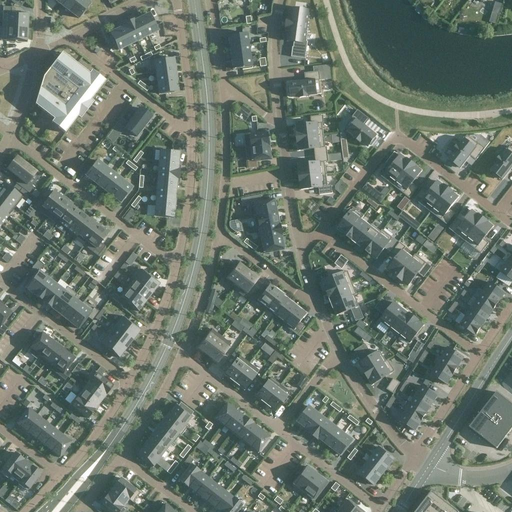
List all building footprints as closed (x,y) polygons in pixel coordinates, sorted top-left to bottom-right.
[(64,0),(61,5),(69,12),(78,0),(64,0)] [(78,0),(69,12),(78,18),(90,3),(85,0),(78,0)] [(495,2),(492,13),(499,15),(502,4),(495,2)] [(287,18),(286,30),(289,31),(288,40),(293,41),(291,57),(306,59),(308,41),(307,41),(308,31),(306,31),(308,12),(292,9),(291,19),(287,18)] [(3,13),(2,27),(4,27),(26,28),(27,14),(3,13)] [(138,19),(147,36),(158,31),(149,14),(138,19)] [(128,21),(138,41),(147,36),(138,19),(135,21),(134,19),(128,21)] [(119,28),(128,45),(138,41),(128,21),(123,24),(124,26),(119,28)] [(4,27),(4,40),(26,41),(26,28),(4,27)] [(110,33),(118,50),(128,45),(119,28),(110,33)] [(247,33),(227,36),(229,47),(249,45),(247,33)] [(249,45),(229,47),(230,58),(250,55),(249,45)] [(43,77),(34,105),(53,120),(51,123),(65,133),(77,117),(78,118),(80,119),(86,112),(87,110),(93,102),(91,101),(90,100),(105,81),(91,71),(89,74),(77,65),(62,53),(48,70),(43,77)] [(250,55),(230,58),(232,70),(242,68),(242,70),(252,68),(250,55)] [(173,59),(154,61),(156,73),(175,70),(173,59)] [(175,70),(156,73),(157,83),(176,80),(175,70)] [(305,81),(289,83),(290,98),(299,97),(299,99),(309,98),(309,95),(321,94),(320,81),(321,80),(320,71),(304,73),(305,81)] [(176,80),(157,83),(159,94),(178,92),(176,80)] [(125,127),(136,137),(151,117),(140,108),(128,123),(121,118),(113,128),(120,133),(125,127)] [(353,117),(344,128),(354,136),(353,138),(361,144),(362,142),(369,147),(370,145),(372,146),(377,139),(376,138),(378,135),(365,125),(370,119),(358,110),(352,117),(353,117)] [(297,132),(296,132),(296,138),(324,135),(323,123),(324,123),(323,115),(310,117),(311,123),(296,125),(297,132)] [(248,135),(243,136),(245,148),(270,146),(269,133),(248,135)] [(324,135),(296,138),(297,145),(298,145),(299,151),(314,150),(315,156),(328,154),(327,147),(325,147),(324,135)] [(449,148),(445,153),(450,157),(449,159),(451,161),(450,162),(456,168),(458,166),(460,168),(469,155),(476,161),(490,142),(483,137),(478,143),(475,142),(467,135),(459,145),(458,144),(453,151),(449,148)] [(496,164),(492,170),(494,172),(492,174),(499,179),(500,177),(502,179),(511,166),(511,145),(511,147),(510,146),(502,157),(500,156),(495,163),(496,164)] [(270,146),(245,148),(246,161),(247,168),(256,167),(256,160),(272,159),(270,146)] [(159,162),(178,164),(179,152),(160,151),(159,162)] [(299,171),(298,171),(299,177),(326,174),(325,162),(329,162),(328,154),(315,156),(316,162),(298,164),(299,171)] [(386,163),(377,173),(393,186),(412,162),(407,158),(406,159),(401,155),(391,167),(386,163)] [(36,171),(17,157),(7,169),(26,184),(36,171)] [(85,175),(94,182),(106,167),(97,160),(85,175)] [(159,162),(158,172),(179,174),(180,168),(180,165),(178,165),(178,164),(159,162)] [(412,162),(393,186),(409,198),(418,188),(412,183),(422,171),(416,166),(416,165),(412,162)] [(106,167),(94,182),(103,189),(114,174),(106,167)] [(158,172),(157,184),(176,185),(176,184),(179,184),(179,181),(179,174),(158,172)] [(114,174),(103,189),(111,196),(123,181),(114,174)] [(326,174),(299,177),(300,184),(301,184),(301,190),(319,188),(319,195),(332,194),(331,186),(328,186),(326,174)] [(123,181),(111,196),(120,202),(132,187),(123,181)] [(423,189),(414,200),(430,212),(449,188),(444,184),(443,185),(438,181),(428,193),(423,189)] [(3,183),(0,186),(0,195),(15,207),(22,198),(21,196),(3,183)] [(367,183),(363,188),(380,203),(385,197),(367,183)] [(157,184),(156,194),(175,196),(176,185),(157,184)] [(449,188),(430,212),(446,224),(455,214),(449,209),(459,197),(454,193),(454,192),(449,188)] [(40,193),(35,189),(31,194),(36,198),(40,193)] [(33,207),(47,218),(51,213),(63,197),(55,190),(46,201),(41,197),(33,207)] [(155,205),(174,207),(175,196),(156,194),(155,205)] [(0,195),(0,209),(8,216),(9,216),(8,216),(15,207),(0,195)] [(51,213),(47,218),(56,225),(60,220),(71,206),(72,204),(63,197),(51,213)] [(331,197),(327,201),(332,205),(336,201),(331,197)] [(274,200),(253,204),(255,216),(253,216),(254,217),(276,212),(274,200)] [(155,205),(154,216),(173,218),(174,207),(155,205)] [(55,227),(64,234),(67,230),(69,227),(80,213),(71,206),(60,220),(56,225),(55,227)] [(350,211),(337,228),(347,237),(361,219),(364,216),(354,208),(351,211),(350,211)] [(0,223),(2,225),(8,216),(0,209),(0,223)] [(457,218),(449,229),(465,241),(483,218),(478,214),(472,210),(463,223),(457,218)] [(421,225),(403,211),(398,217),(416,230),(421,225)] [(276,212),(254,217),(256,229),(279,224),(276,212)] [(69,227),(67,230),(76,237),(78,234),(89,220),(80,213),(69,227)] [(125,216),(123,218),(128,222),(132,217),(127,213),(125,216)] [(78,234),(76,237),(84,243),(83,245),(83,246),(87,241),(99,225),(91,218),(89,220),(78,234)] [(483,218),(465,241),(481,254),(489,243),(484,239),(493,226),(488,222),(483,218)] [(361,219),(347,237),(356,243),(370,226),(361,219)] [(229,222),(229,225),(229,227),(229,228),(230,229),(235,232),(242,231),(240,220),(229,222)] [(279,224),(256,229),(258,229),(260,240),(281,236),(279,225),(279,224)] [(370,226),(356,243),(366,251),(381,232),(381,231),(371,224),(370,226)] [(87,241),(83,246),(97,256),(105,246),(100,243),(108,232),(99,225),(87,241)] [(381,232),(366,251),(377,259),(390,242),(393,238),(382,230),(381,231),(381,232)] [(434,241),(437,237),(432,233),(428,237),(434,241)] [(281,236),(260,240),(263,253),(284,249),(281,236)] [(250,242),(247,246),(254,251),(257,247),(250,242)] [(398,258),(388,270),(398,278),(412,258),(403,251),(406,247),(400,242),(391,253),(398,258)] [(412,258),(398,278),(408,286),(418,273),(424,278),(432,267),(415,254),(412,258)] [(511,267),(506,263),(499,272),(511,280),(511,267)] [(239,264),(226,280),(234,287),(248,270),(239,264)] [(130,277),(152,294),(159,284),(138,268),(130,277)] [(25,288),(34,295),(47,277),(38,270),(27,285),(25,288)] [(234,287),(233,289),(241,295),(243,297),(246,300),(248,301),(251,297),(246,293),(257,278),(248,270),(234,287)] [(343,272),(322,280),(327,293),(348,284),(352,283),(348,271),(344,272),(343,272)] [(34,295),(42,302),(56,284),(47,277),(34,295)] [(126,287),(146,302),(152,294),(130,277),(130,278),(132,279),(126,287)] [(489,281),(483,291),(499,302),(506,293),(489,281)] [(348,284),(327,293),(331,303),(353,295),(357,294),(352,283),(348,284)] [(42,302),(51,309),(68,287),(67,287),(64,290),(56,284),(42,302)] [(270,285),(256,303),(265,310),(279,292),(270,285)] [(51,309),(60,315),(76,294),(68,287),(51,309)] [(111,299),(122,307),(126,302),(138,312),(146,302),(126,287),(119,296),(115,293),(111,299)] [(212,290),(208,301),(214,303),(216,297),(218,291),(212,290)] [(483,291),(477,299),(494,310),(499,302),(483,291)] [(279,292),(265,310),(274,318),(288,300),(279,292)] [(60,315),(68,322),(83,302),(81,304),(74,298),(76,294),(60,315)] [(353,295),(331,303),(336,316),(358,308),(357,307),(359,307),(355,295),(357,294),(353,295)] [(477,299),(471,307),(488,319),(494,310),(477,299)] [(288,300),(274,318),(284,325),(286,322),(297,307),(288,300)] [(208,301),(205,313),(210,314),(214,304),(214,303),(208,301)] [(68,322),(78,329),(87,317),(92,321),(99,312),(94,307),(92,309),(83,302),(68,322)] [(394,302),(379,321),(381,322),(389,329),(390,329),(405,310),(394,302)] [(3,305),(0,309),(0,327),(12,312),(3,305)] [(297,307),(286,322),(294,328),(292,331),(298,336),(305,327),(299,323),(307,314),(297,307)] [(471,307),(466,316),(482,327),(488,319),(471,307)] [(405,310),(390,329),(399,337),(414,317),(405,310)] [(111,324),(132,341),(140,331),(120,316),(114,325),(112,323),(111,324)] [(466,316),(459,325),(476,336),(482,327),(466,316)] [(414,317),(399,337),(409,344),(424,325),(414,317)] [(105,332),(126,349),(132,341),(111,324),(105,332)] [(212,330),(197,348),(207,356),(221,337),(212,330)] [(30,348),(27,352),(35,358),(50,339),(42,332),(29,348),(30,348)] [(108,336),(101,345),(119,358),(126,349),(105,332),(105,333),(108,336)] [(221,337),(207,356),(216,363),(231,344),(221,337)] [(35,358),(36,359),(39,356),(46,361),(59,345),(50,339),(35,358)] [(418,341),(413,349),(419,352),(424,345),(418,341)] [(365,344),(354,351),(357,356),(368,349),(365,344)] [(46,361),(55,368),(67,352),(59,345),(46,361)] [(448,347),(441,357),(459,367),(465,358),(448,347)] [(272,354),(267,361),(272,364),(277,358),(279,355),(275,351),(272,354)] [(361,362),(358,363),(362,369),(361,369),(365,375),(385,362),(386,361),(380,351),(378,352),(378,351),(372,355),(361,362)] [(55,368),(63,374),(76,358),(67,352),(55,368)] [(398,353),(396,355),(405,363),(408,360),(398,353)] [(239,356),(225,375),(234,382),(249,363),(239,356)] [(441,357),(436,366),(453,376),(459,367),(441,357)] [(385,362),(365,375),(369,381),(369,380),(372,386),(392,374),(391,373),(395,371),(388,360),(386,361),(385,362)] [(249,363),(234,382),(244,389),(258,371),(249,363)] [(436,366),(430,375),(447,385),(453,376),(436,366)] [(100,367),(96,372),(97,373),(101,376),(105,371),(100,367)] [(95,371),(88,381),(106,395),(114,385),(102,376),(97,373),(95,371)] [(304,376),(296,385),(301,389),(309,379),(304,376)] [(271,378),(256,396),(265,404),(280,385),(271,378)] [(393,378),(387,389),(393,394),(400,383),(393,378)] [(88,382),(83,389),(100,403),(105,397),(106,395),(88,381),(88,382)] [(280,385),(265,404),(275,411),(289,392),(280,385)] [(422,385),(416,394),(433,405),(439,395),(422,385)] [(77,396),(76,396),(94,410),(100,403),(83,389),(82,390),(77,396)] [(469,427),(497,449),(511,428),(511,404),(496,392),(469,427)] [(416,394),(410,403),(427,414),(433,405),(416,394)] [(69,405),(87,419),(94,410),(76,396),(74,399),(69,405)] [(176,404),(169,414),(185,426),(192,416),(191,415),(193,412),(180,403),(178,406),(176,404)] [(226,403),(213,419),(223,426),(235,410),(226,403)] [(410,403),(404,412),(422,422),(427,414),(410,403)] [(309,405),(297,421),(306,428),(319,413),(309,405)] [(15,424),(25,431),(37,415),(28,408),(15,424)] [(235,410),(223,426),(231,433),(244,417),(235,410)] [(404,412),(399,421),(416,432),(422,422),(404,412)] [(319,413),(306,428),(310,432),(309,433),(313,436),(327,419),(319,413)] [(169,414),(163,421),(180,435),(181,436),(187,428),(185,426),(169,414)] [(25,431),(33,438),(45,422),(37,415),(25,431)] [(244,417),(231,433),(240,439),(252,423),(244,417)] [(327,419),(313,436),(318,440),(319,439),(323,442),(335,426),(327,419)] [(163,421),(156,430),(172,442),(173,443),(180,435),(163,421)] [(45,422),(33,438),(42,444),(54,428),(45,422)] [(252,423),(240,439),(248,446),(261,430),(252,423)] [(335,426),(323,442),(332,449),(344,433),(335,426)] [(42,444),(50,451),(62,435),(54,428),(42,444)] [(156,430),(150,438),(166,450),(172,442),(156,430)] [(261,430),(248,446),(258,453),(270,437),(261,430)] [(344,433),(332,449),(341,456),(353,440),(344,433)] [(195,434),(191,440),(195,442),(195,443),(199,437),(195,434)] [(71,442),(62,435),(50,451),(59,458),(71,442)] [(150,438),(144,446),(160,458),(166,450),(150,438)] [(144,446),(137,455),(152,467),(160,458),(144,446)] [(379,447),(372,456),(388,468),(395,459),(379,447)] [(0,470),(0,472),(8,479),(11,476),(24,460),(14,453),(0,470)] [(189,456),(183,463),(187,467),(193,460),(189,456)] [(372,456),(365,465),(381,477),(388,468),(372,456)] [(11,476),(19,482),(31,466),(24,460),(11,476)] [(175,461),(170,466),(174,469),(178,464),(175,461)] [(190,464),(177,480),(186,487),(198,471),(190,464)] [(365,465),(358,474),(374,486),(381,477),(365,465)] [(18,483),(27,491),(41,473),(31,466),(19,482),(18,483)] [(308,466),(292,486),(303,494),(303,493),(319,474),(308,466)] [(198,471),(186,487),(195,494),(208,478),(198,471)] [(319,474),(303,493),(313,501),(328,481),(319,474)] [(120,478),(113,487),(129,500),(132,502),(140,493),(120,478)] [(208,478),(195,494),(204,500),(216,484),(208,478)] [(336,482),(331,489),(335,492),(340,486),(336,482)] [(216,484),(204,500),(213,507),(225,491),(216,484)] [(113,487),(107,495),(123,507),(129,500),(113,487)] [(225,491),(213,507),(218,511),(222,511),(234,498),(225,491)] [(458,511),(452,507),(453,507),(452,507),(446,502),(445,501),(445,502),(439,497),(438,496),(432,492),(433,492),(431,491),(431,492),(426,498),(425,499),(426,499),(421,505),(420,506),(416,511),(415,511),(458,511)] [(107,495),(99,504),(109,511),(124,511),(126,510),(123,507),(107,495)] [(274,499),(273,501),(277,503),(279,505),(283,501),(277,496),(274,499)] [(234,498),(222,511),(237,511),(243,505),(234,498)] [(363,511),(346,499),(337,509),(340,511),(363,511)]
